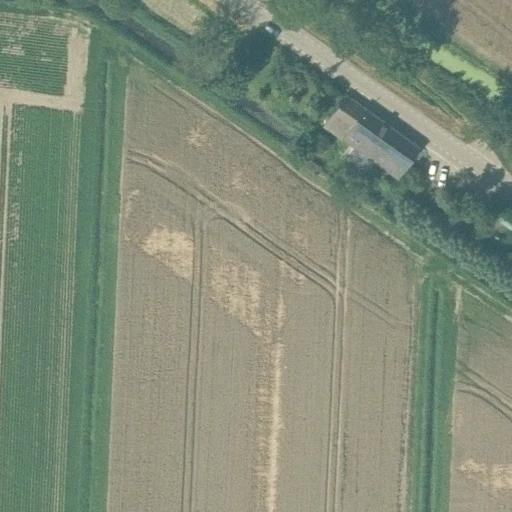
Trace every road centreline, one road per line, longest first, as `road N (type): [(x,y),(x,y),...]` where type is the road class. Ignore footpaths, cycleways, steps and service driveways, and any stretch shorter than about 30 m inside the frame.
road 1 (track): [(0,34),(96,46),(145,63),(511,316)]
road 2 (secondary): [(511,191),(235,0)]
